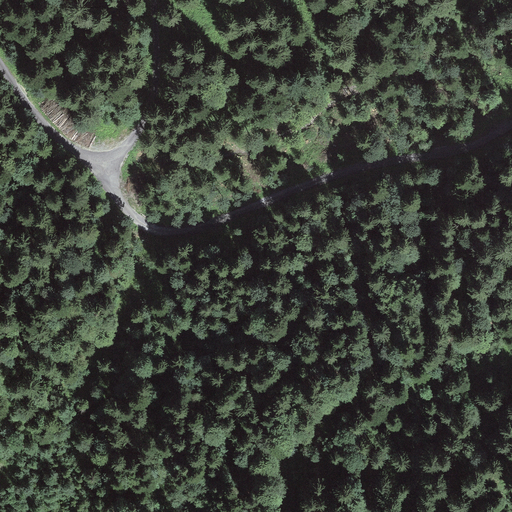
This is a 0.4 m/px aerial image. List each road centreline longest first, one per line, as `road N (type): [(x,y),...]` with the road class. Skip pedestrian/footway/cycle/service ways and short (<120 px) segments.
road 1 (track): [(96,157),(133,216),(176,234),(511,123)]
road 2 (track): [(154,0),(143,121),(127,147),(96,157)]
road 3 (track): [(0,63),(48,129),(96,157)]
